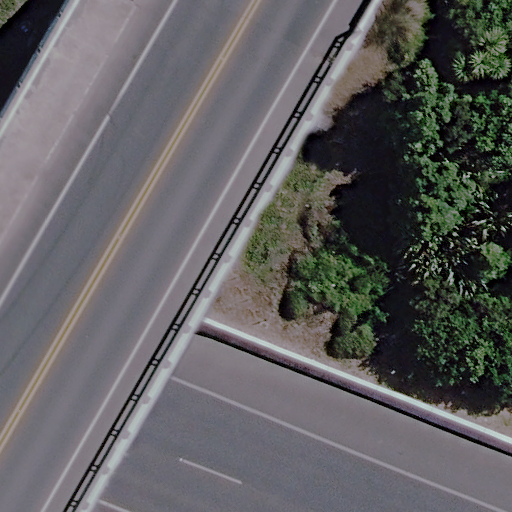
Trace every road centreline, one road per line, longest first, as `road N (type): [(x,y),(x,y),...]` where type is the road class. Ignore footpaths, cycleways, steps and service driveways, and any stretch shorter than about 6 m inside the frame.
road 1 (tertiary): [(261,0),(0,448)]
road 2 (motorway): [(0,337),(424,511)]
